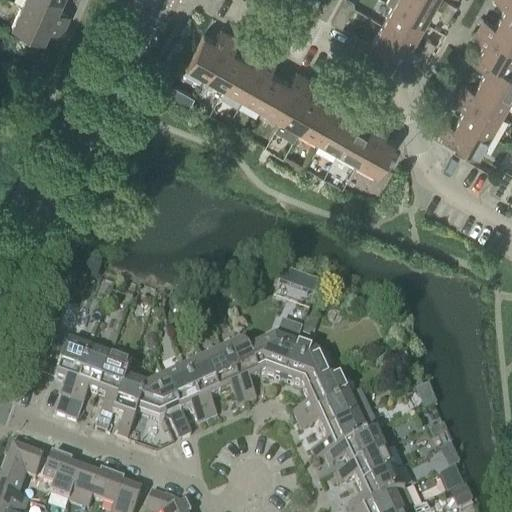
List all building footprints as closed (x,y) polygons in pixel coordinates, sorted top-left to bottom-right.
[(60,0),(21,0),(20,4),(64,24),(68,15),(56,9),(60,0)] [(321,0),(314,14),(325,19),(335,0),(321,0)] [(343,0),(330,23),(341,29),(354,6),(343,0)] [(423,0),(385,0),(384,3),(391,7),(422,24),(433,5),(423,0)] [(511,23),(511,0),(494,0),(505,6),(499,16),(511,23)] [(447,1),(442,10),(451,14),(456,6),(447,1)] [(64,24),(20,4),(10,25),(42,39),(47,28),(60,34),(64,24)] [(422,24),(391,7),(380,26),(412,43),(422,24)] [(447,23),(451,14),(442,10),(438,18),(447,23)] [(511,48),(511,23),(499,16),(494,26),(482,19),(477,28),(511,48)] [(412,43),(380,26),(370,45),(401,62),(412,43)] [(508,73),(509,71),(511,65),(511,48),(477,28),(472,37),(483,44),(477,55),(508,73)] [(205,76),(229,34),(221,29),(214,41),(203,34),(186,65),(205,76)] [(224,87),(241,56),(231,51),(238,39),(229,34),(205,76),(224,87)] [(426,39),(421,47),(430,52),(434,43),(426,39)] [(425,60),(430,52),(421,47),(417,56),(425,60)] [(243,98),(267,55),(258,50),(252,62),(241,56),(224,87),(243,98)] [(275,60),(267,55),(243,98),(262,108),(279,77),(269,71),(275,60)] [(511,93),(511,72),(509,71),(508,73),(477,55),(472,64),(484,70),(478,80),(509,98),(511,93)] [(280,119),(304,76),(295,71),(289,83),(279,77),(262,108),(280,119)] [(280,119),(274,129),(294,140),(300,129),(317,99),(306,93),(313,81),(304,76),(280,119)] [(499,117),(509,98),(478,80),(473,90),(461,84),(456,92),(499,117)] [(499,117),(456,92),(451,102),(463,108),(457,117),(488,135),(499,117)] [(319,140),(343,98),(334,93),(327,105),(317,99),(300,129),(319,140)] [(338,151),(355,120),(345,115),(352,103),(343,98),(319,140),(338,151)] [(357,162),(381,119),(372,114),(365,126),(355,120),(338,151),(357,162)] [(477,155),(488,135),(457,117),(451,128),(440,121),(435,131),(477,155)] [(390,124),(381,119),(357,162),(377,173),(394,142),(383,136),(390,124)] [(488,192),(499,198),(511,175),(501,169),(488,192)] [(57,328),(69,333),(75,317),(62,312),(57,328)] [(64,420),(89,352),(69,345),(70,341),(54,334),(46,355),(61,361),(54,382),(64,385),(53,416),(64,420)] [(282,384),(295,348),(273,339),(245,352),(258,380),(263,377),(282,384)] [(258,380),(245,352),(241,343),(221,352),(245,405),(254,401),(247,385),(258,380)] [(316,355),(295,348),(282,384),(300,390),(303,395),(329,383),(316,355)] [(95,397),(109,359),(89,352),(64,420),(74,424),(86,394),(95,397)] [(245,405),(221,352),(201,362),(218,398),(228,393),(236,410),(245,405)] [(130,367),(109,359),(95,397),(104,401),(93,430),(105,435),(111,419),(125,381),(130,367)] [(218,398),(201,362),(181,371),(206,423),(215,419),(207,403),(218,398)] [(206,423),(181,371),(162,380),(178,416),(188,412),(196,428),(206,423)] [(296,423),(357,395),(347,375),(329,383),(303,395),(308,407),(292,414),(296,423)] [(178,416),(162,380),(145,388),(134,416),(157,424),(167,420),(177,443),(189,438),(178,416)] [(134,416),(145,388),(125,381),(111,419),(121,422),(115,438),(124,442),(134,416)] [(367,414),(358,394),(357,395),(296,423),(300,432),(317,425),(321,435),(367,414)] [(314,461),(322,457),(374,434),(376,433),(367,414),(321,435),(326,445),(309,452),(314,461)] [(383,454),(374,434),(322,457),(327,468),(344,460),(348,470),(383,454)] [(0,468),(0,469),(4,472),(1,482),(20,490),(24,480),(34,484),(44,456),(32,451),(30,458),(5,449),(1,462),(5,463),(3,470),(0,468)] [(357,490),(393,474),(383,454),(348,470),(332,477),(336,488),(353,480),(357,490)] [(67,504),(78,473),(60,466),(62,462),(50,458),(40,483),(51,487),(48,497),(67,504)] [(16,501),(20,490),(1,482),(4,472),(0,469),(0,511),(23,511),(26,505),(16,501)] [(454,469),(439,477),(447,495),(463,488),(454,469)] [(101,506),(110,480),(98,475),(97,480),(78,473),(67,504),(86,511),(90,502),(101,506)] [(361,511),(401,493),(393,474),(357,490),(362,500),(346,508),(347,511),(361,511)] [(121,484),(110,480),(101,506),(111,510),(110,511),(132,511),(139,495),(120,488),(121,484)] [(410,511),(401,493),(361,511),(410,511)] [(184,511),(182,506),(150,494),(143,511),(184,511)]
